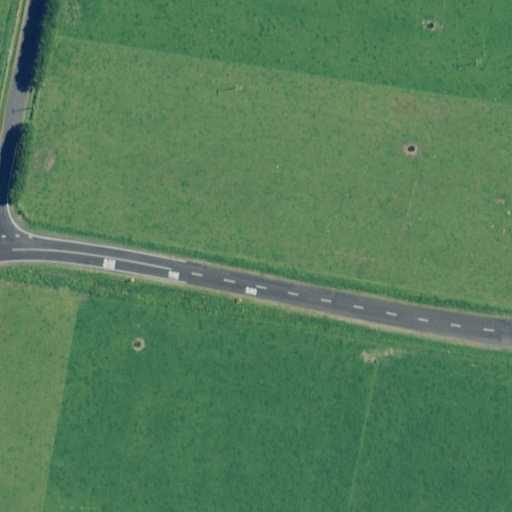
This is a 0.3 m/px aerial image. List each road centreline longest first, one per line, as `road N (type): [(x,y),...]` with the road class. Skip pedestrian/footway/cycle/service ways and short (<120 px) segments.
road 1 (unclassified): [(511,332),(122,258),(0,250)]
road 2 (unclassified): [(0,188),(38,0)]
